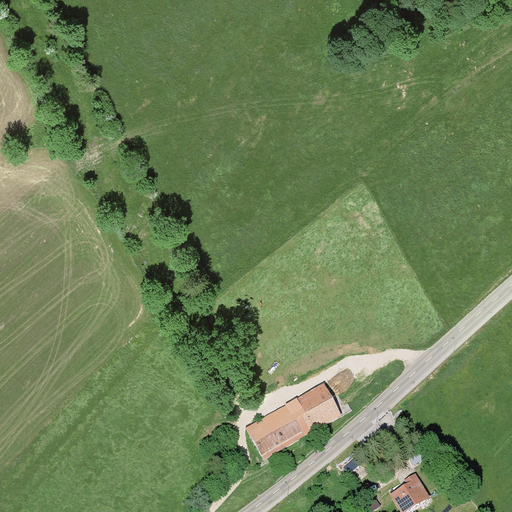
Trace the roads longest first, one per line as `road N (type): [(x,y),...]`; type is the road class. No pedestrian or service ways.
road 1 (track): [(30,0),(84,97),(98,159),(138,243),(189,309),(239,411),(242,462),(210,511)]
road 2 (track): [(511,49),(463,79),(247,271),(189,309)]
road 3 (track): [(463,79),(205,114),(96,150)]
road 4 (tertiary): [(253,511),(511,286)]
road 5 (track): [(4,511),(189,309)]
